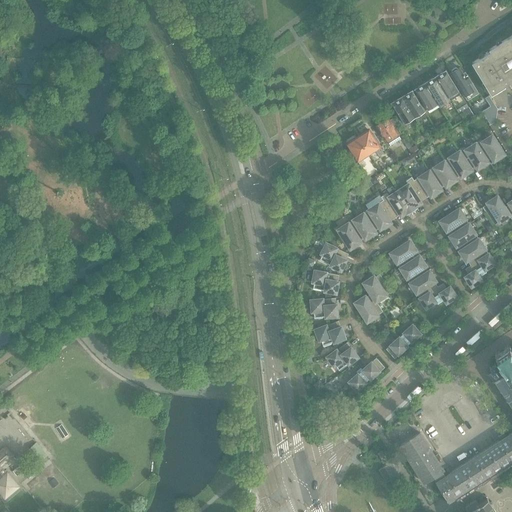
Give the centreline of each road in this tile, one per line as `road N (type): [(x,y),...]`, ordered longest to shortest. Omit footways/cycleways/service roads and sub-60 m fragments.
road 1 (secondary): [(228,129),(290,481)]
road 2 (residential): [(249,176),(500,9)]
road 3 (secondary): [(302,468),(249,176)]
road 4 (residential): [(418,220),(367,253),(350,282),(354,324),(391,365)]
road 5 (secondary): [(228,129),(160,0)]
